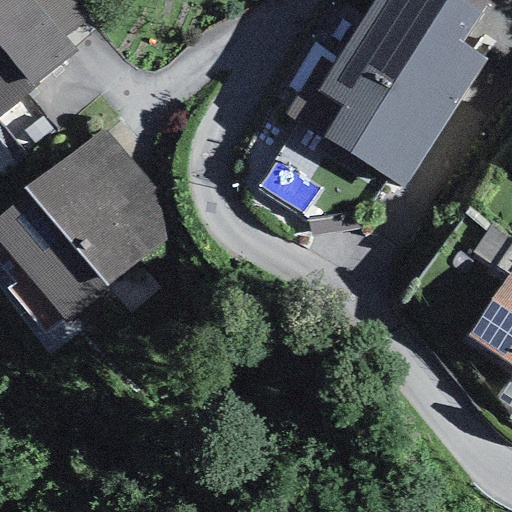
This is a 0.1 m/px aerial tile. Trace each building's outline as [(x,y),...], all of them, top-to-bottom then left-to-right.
[(32,0),(0,0),(0,116),(35,89),(32,86),(75,51),(73,47),(32,0)] [(74,0),(32,0),(73,47),(97,26),(74,0)] [(480,13),(459,0),(375,0),(317,89),(342,106),(322,136),(403,189),(487,61),(460,43),(480,13)] [(183,227),(102,127),(25,189),(29,195),(0,218),(0,243),(64,322),(183,227)] [(511,271),(468,335),(511,365),(511,271)]
